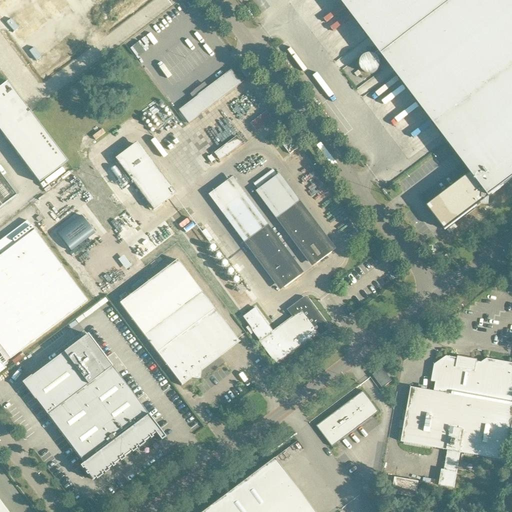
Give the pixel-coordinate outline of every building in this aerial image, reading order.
[(0,0),(0,59),(3,63),(22,49),(51,88),(147,16),(135,0),(0,0)] [(511,0),(340,0),(444,138),(471,173),(427,206),(445,230),(481,203),(488,204),(489,197),(511,179),(511,0)] [(360,63),(360,64),(360,65),(360,66),(360,67),(361,68),(361,69),(362,70),(362,71),(363,71),(365,72),(366,73),(368,74),(369,74),(370,74),(372,74),(373,74),(373,73),(374,73),(375,73),(376,72),(377,72),(377,71),(378,70),(379,69),(379,68),(380,67),(380,66),(380,65),(380,64),(380,63),(380,62),(380,61),(379,60),(379,59),(378,58),(378,57),(377,57),(376,56),(375,56),(374,55),(373,55),(372,54),(371,54),(370,54),(368,54),(367,55),(366,55),(364,56),(363,57),(362,58),(362,59),(361,60),(360,61),(360,62),(360,63)] [(241,83),(232,71),(179,110),(189,123),(241,83)] [(7,82),(0,87),(0,131),(39,183),(67,162),(7,82)] [(204,84),(195,90),(197,94),(207,88),(204,84)] [(258,130),(274,119),(268,110),(251,122),(258,130)] [(150,138),(162,158),(166,155),(154,135),(150,138)] [(298,148),(289,136),(281,142),(290,154),(298,148)] [(142,146),(119,163),(154,210),(176,194),(142,146)] [(57,177),(68,171),(65,166),(54,173),(57,177)] [(0,207),(16,195),(0,172),(0,207)] [(316,264),(320,261),(332,252),(297,204),(281,216),(316,264)] [(81,216),(57,234),(70,251),(94,233),(81,216)] [(258,219),(242,231),(284,287),(300,276),(258,219)] [(0,346),(10,359),(87,301),(28,221),(0,242),(0,346)] [(119,303),(181,385),(181,386),(191,379),(198,379),(199,373),(239,342),(239,341),(239,342),(176,260),(119,303)] [(255,308),(243,317),(249,326),(255,333),(261,341),(260,342),(276,363),(318,333),(320,336),(329,329),(328,329),(325,325),(327,324),(308,299),(304,298),(288,310),(293,317),(273,332),(270,334),(269,332),(272,330),(255,308)] [(31,377),(23,383),(47,415),(87,385),(111,367),(87,335),(31,377)] [(511,363),(487,359),(481,363),(475,361),(469,365),(463,364),(460,359),(446,356),(434,365),(431,381),(436,382),(434,392),(411,387),(401,442),(448,450),(444,470),(442,470),(439,486),(454,488),(460,453),(506,461),(511,428),(511,405),(510,405),(510,402),(511,402),(511,363)] [(87,385),(47,415),(83,463),(79,466),(82,470),(84,468),(86,472),(84,473),(86,476),(88,474),(92,480),(94,478),(96,480),(102,475),(101,474),(102,472),(104,474),(108,471),(107,469),(110,466),(112,468),(114,466),(113,464),(118,460),(120,462),(125,458),(123,457),(130,451),(131,453),(136,450),(135,448),(137,447),(138,448),(144,444),(143,442),(148,438),(150,439),(152,438),(151,436),(155,433),(160,441),(165,438),(111,367),(87,385)] [(392,381),(390,378),(382,368),(373,375),(380,386),(382,388),(392,381)] [(316,426),(332,447),(379,412),(363,391),(316,426)] [(313,511),(274,458),(202,511),(313,511)] [(395,478),(394,494),(417,496),(419,480),(395,478)]
